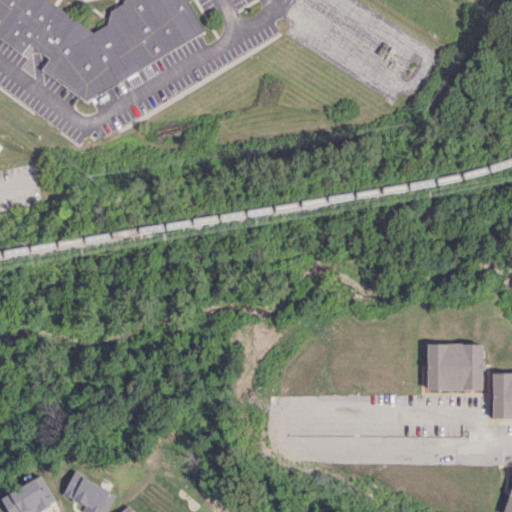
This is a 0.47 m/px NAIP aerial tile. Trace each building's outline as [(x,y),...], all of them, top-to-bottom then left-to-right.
[(186,0),(205,30),(86,102),(41,69),(49,58),(30,43),(22,53),(0,37),(0,0),(49,0),(93,33),(108,24),(111,11),(124,3),(124,0),(186,0)] [(483,389),(482,343),(427,343),(427,389),(483,389)] [(511,372),(492,373),(493,419),(511,418),(511,372)] [(83,511),(84,511),(106,511),(116,491),(74,473),(65,494),(86,503),(83,511)] [(9,511),(33,511),(56,501),(44,476),(2,496),(9,511)] [(511,511),(511,484),(503,511),(511,511)]
